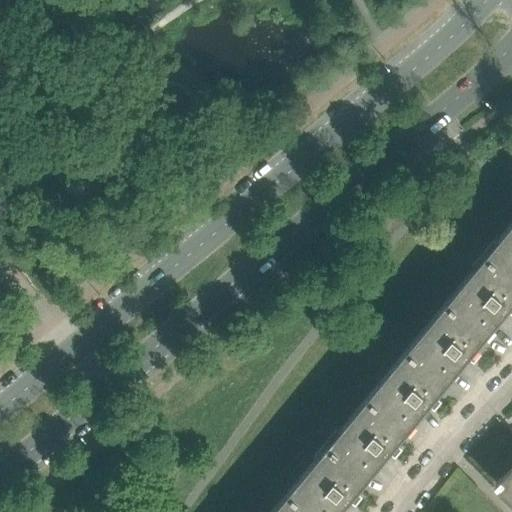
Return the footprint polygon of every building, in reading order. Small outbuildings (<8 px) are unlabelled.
[(511,221),(487,251),(511,271),(511,221)] [(511,271),(487,251),(448,299),(488,331),(506,310),(511,313),(511,312),(511,271)] [(473,350),(488,331),(448,299),(408,347),(448,380),(467,357),(472,361),(478,354),(473,350)] [(433,397),(448,380),(408,347),(369,394),(409,427),(428,404),(432,408),(438,401),(433,397)] [(394,445),(409,427),(369,394),(330,441),(369,474),(388,452),(393,456),(399,448),(394,445)] [(354,492),(369,474),(330,441),(292,487),(322,511),(338,511),(348,500),(353,503),(359,496),(354,492)] [(511,467),(496,484),(511,499),(511,467)] [(322,511),(292,487),(270,511),(322,511)]
